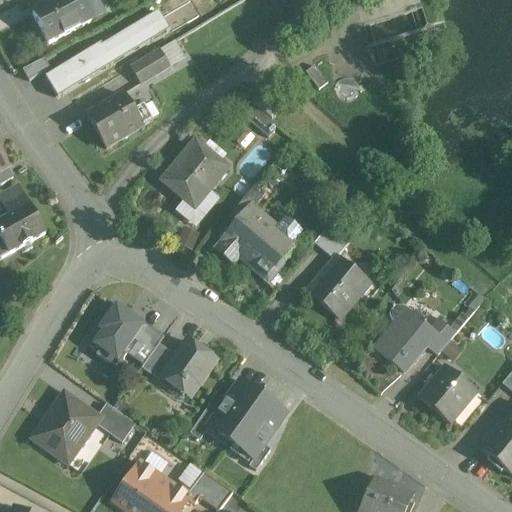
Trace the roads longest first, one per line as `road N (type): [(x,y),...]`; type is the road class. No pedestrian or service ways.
road 1 (residential): [(497,511),(154,259),(122,252),(92,263)]
road 2 (unclassified): [(278,44),(162,140),(92,220)]
road 3 (residential): [(92,263),(0,410)]
road 4 (unclassified): [(0,81),(92,220)]
